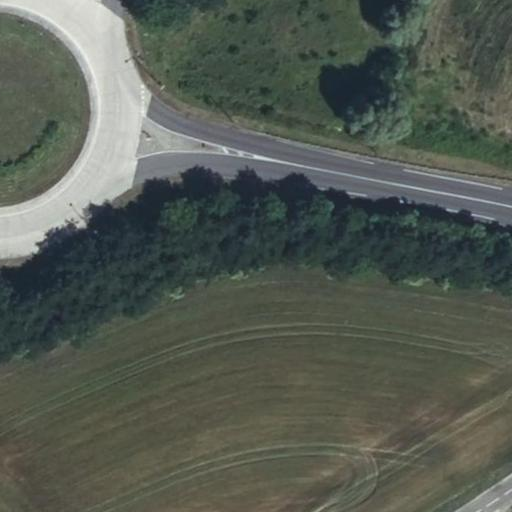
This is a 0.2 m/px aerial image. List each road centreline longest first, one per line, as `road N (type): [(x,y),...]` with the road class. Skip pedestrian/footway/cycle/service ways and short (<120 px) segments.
road 1 (secondary): [(90,188),(184,162),(407,184)]
road 2 (secondary): [(407,184),(227,137),(153,110),(114,85)]
